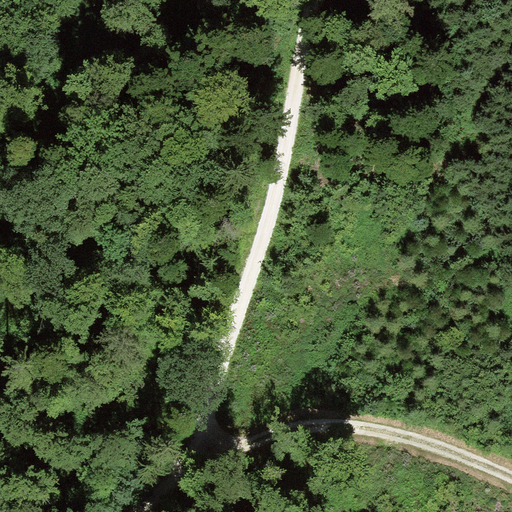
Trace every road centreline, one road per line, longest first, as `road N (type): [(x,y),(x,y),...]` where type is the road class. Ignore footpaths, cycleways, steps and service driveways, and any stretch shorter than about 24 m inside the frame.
road 1 (track): [(175,479),(197,443),(280,172),(315,0)]
road 2 (track): [(175,479),(281,432),(366,427),(511,479)]
road 3 (track): [(213,380),(180,362),(103,350),(0,358)]
